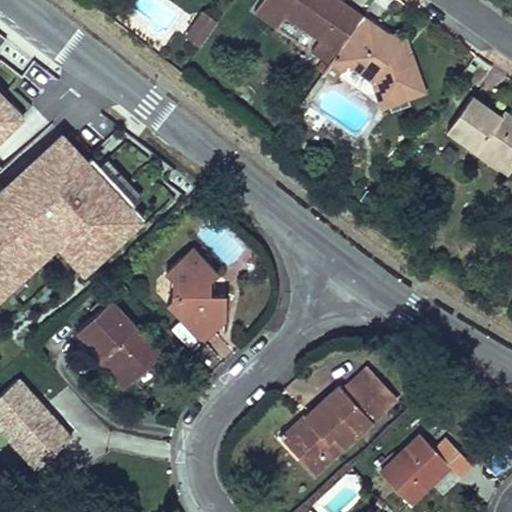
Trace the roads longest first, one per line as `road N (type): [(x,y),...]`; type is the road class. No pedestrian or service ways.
road 1 (tertiary): [(17,0),(350,267)]
road 2 (residential): [(216,511),(191,455),(206,416),(350,267)]
road 3 (tertiary): [(350,267),(511,370)]
